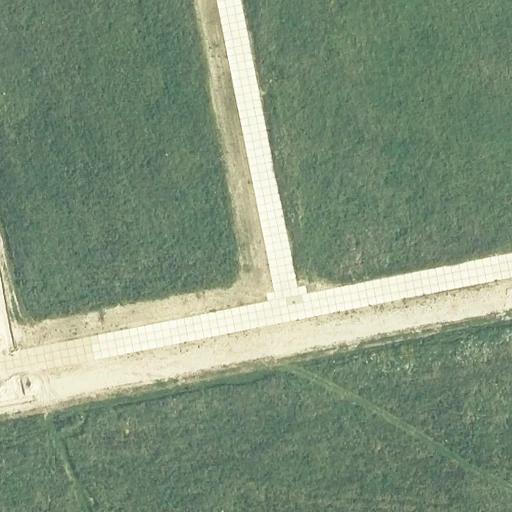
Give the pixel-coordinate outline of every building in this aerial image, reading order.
[(0,0),(0,11),(31,5),(29,0),(0,0)] [(0,71),(29,66),(24,42),(31,41),(27,21),(0,26),(0,71)] [(128,42),(136,41),(140,65),(141,66),(191,56),(189,42),(185,43),(182,29),(155,35),(152,21),(125,27),(128,42)] [(191,70),(194,70),(191,56),(141,66),(140,65),(137,66),(141,87),(126,90),(130,113),(169,105),(166,90),(193,84),(191,70)] [(29,66),(0,71),(0,97),(5,97),(9,115),(44,108),(40,88),(33,89),(29,66)] [(61,150),(56,122),(18,129),(20,142),(15,143),(16,146),(0,148),(0,177),(1,184),(55,174),(50,152),(61,150)] [(185,125),(149,132),(152,151),(157,150),(162,174),(209,165),(204,139),(189,142),(185,125)] [(167,198),(162,199),(166,218),(202,211),(199,193),(214,190),(209,165),(162,174),(167,198)] [(88,175),(90,187),(106,184),(104,172),(88,175)] [(70,184),(25,193),(29,214),(8,219),(14,249),(65,239),(59,210),(75,207),(70,184)] [(178,253),(183,281),(195,279),(196,282),(216,279),(215,275),(232,271),(227,242),(198,247),(195,231),(158,238),(162,256),(178,253)] [(69,310),(62,277),(68,276),(65,261),(41,266),(44,278),(15,284),(19,304),(23,304),(26,318),(69,310)] [(403,370),(398,348),(421,344),(417,326),(378,334),(381,350),(355,355),(360,378),(403,370)] [(511,345),(511,339),(511,334),(503,335),(505,347),(511,345)] [(255,365),(239,368),(245,399),(281,392),(276,368),(256,372),(255,365)] [(433,404),(429,387),(407,392),(403,370),(360,378),(364,402),(390,397),(393,411),(433,404)] [(86,408),(61,413),(66,436),(108,428),(103,406),(113,404),(109,387),(83,392),(86,408)] [(281,392),(245,399),(249,421),(285,414),(281,392)] [(190,410),(188,398),(180,399),(182,411),(190,410)] [(418,446),(413,424),(436,420),(433,404),(393,411),(396,426),(370,431),(375,455),(418,446)] [(190,410),(182,411),(184,423),(192,421),(190,410)] [(285,414),(249,421),(253,440),(289,433),(285,414)] [(125,464),(121,448),(112,450),(108,428),(66,436),(70,460),(96,455),(99,470),(125,464)] [(289,433),(253,440),(257,463),(294,455),(289,433)] [(198,451),(196,439),(188,441),(190,452),(198,451)] [(448,481),(444,464),(422,468),(418,446),(375,455),(379,478),(405,473),(408,489),(448,481)] [(198,451),(190,452),(193,464),(200,463),(198,451)] [(294,455),(257,463),(262,485),(298,478),(294,455)] [(86,511),(123,505),(118,483),(128,481),(125,464),(99,470),(102,485),(76,490),(80,511),(86,511)] [(267,508),(303,501),(298,478),(262,485),(267,508)] [(198,493),(200,501),(212,499),(210,491),(198,493)] [(198,493),(187,496),(188,504),(200,501),(198,493)]
